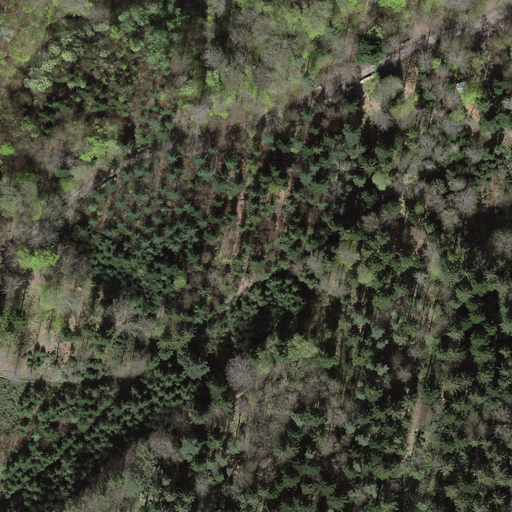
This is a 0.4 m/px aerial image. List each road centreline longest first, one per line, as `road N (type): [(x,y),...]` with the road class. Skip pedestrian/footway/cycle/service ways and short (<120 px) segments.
road 1 (track): [(509,133),(248,287),(115,386),(0,374)]
road 2 (track): [(471,26),(268,116),(137,157),(0,256)]
road 3 (track): [(511,139),(471,26)]
